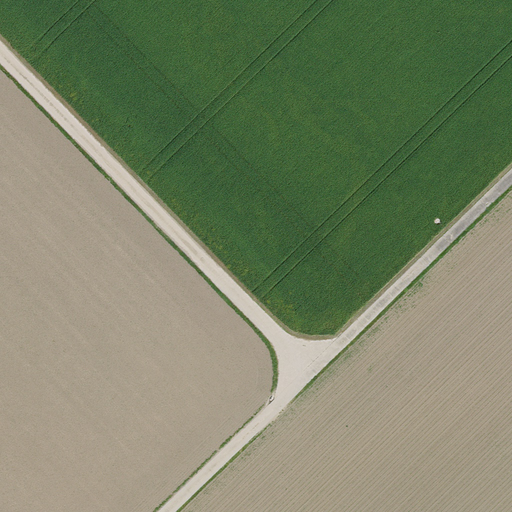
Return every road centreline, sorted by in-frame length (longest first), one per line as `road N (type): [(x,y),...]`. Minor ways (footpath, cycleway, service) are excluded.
road 1 (track): [(285,381),(0,78)]
road 2 (track): [(285,381),(511,163)]
road 3 (track): [(154,511),(285,381)]
